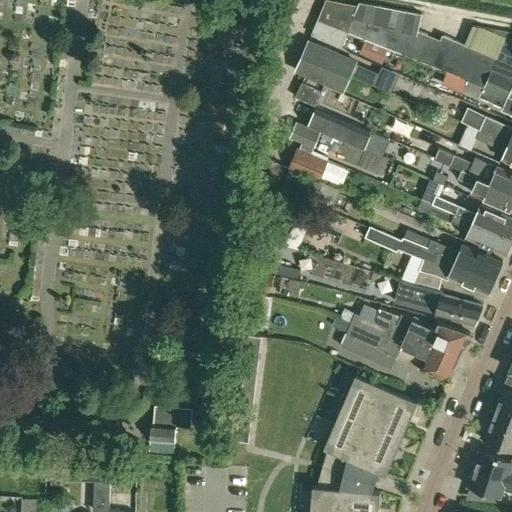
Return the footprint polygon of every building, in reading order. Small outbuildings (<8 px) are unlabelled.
[(347,32),(452,73),(466,79),(484,87),(484,85),(496,59),(464,44),(442,35),(440,39),(417,31),(421,13),(359,2),(357,6),(327,0),(325,0),(316,20),(347,32)] [(311,34),(342,46),(347,32),(316,20),(311,34)] [(507,95),(511,96),(511,39),(506,37),(496,59),(484,85),(484,87),(507,96),(507,95)] [(307,40),(302,54),(350,75),(356,60),(307,40)] [(388,48),(366,40),(360,54),(381,63),(388,48)] [(350,75),(302,54),(295,69),(344,89),(350,75)] [(511,96),(507,95),(507,96),(484,87),(466,79),(461,89),(501,107),(500,110),(511,114),(511,96)] [(313,105),(319,92),(299,83),(293,96),(313,105)] [(508,125),(485,114),(466,106),(460,120),(479,129),(511,143),(511,128),(507,127),(508,125)] [(343,140),(363,149),(370,131),(316,107),(308,125),(333,136),(343,140)] [(298,146),(310,151),(318,132),(294,122),(288,137),(300,142),(298,146)] [(511,161),(511,143),(479,129),(475,136),(504,149),(501,157),(511,161)] [(390,142),(386,154),(408,160),(412,148),(390,142)] [(325,159),(295,147),(288,164),(318,177),(325,159)] [(467,170),(472,172),(511,189),(511,170),(498,164),(494,172),(475,164),(455,154),(454,155),(439,148),(435,158),(462,170),(466,172),(467,170)] [(349,169),(325,159),(318,177),(342,186),(349,169)] [(268,161),(263,179),(277,183),(282,164),(268,161)] [(280,188),(293,193),(313,201),(320,182),(288,170),(280,188)] [(511,208),(511,189),(472,172),(467,170),(466,172),(462,170),(459,177),(475,184),(472,191),(511,208)] [(434,201),(455,211),(511,236),(511,217),(480,203),(476,211),(437,194),(434,201)] [(466,235),(506,252),(511,239),(511,236),(455,211),(434,201),(422,196),(417,207),(450,221),(451,219),(469,227),(466,235)] [(276,219),(271,239),(284,243),(290,223),(276,219)] [(420,272),(417,283),(442,289),(444,279),(445,277),(447,278),(449,274),(488,292),(495,276),(428,246),(424,244),(404,235),(402,240),(370,226),(365,237),(397,251),(399,247),(412,253),(423,258),(420,272)] [(428,246),(495,276),(502,260),(463,243),(459,250),(431,238),(428,246)] [(300,269),(271,262),(257,258),(255,268),(298,278),(300,269)] [(255,272),(252,288),(270,291),(273,275),(255,272)] [(441,294),(443,290),(442,289),(417,283),(417,284),(401,279),(397,278),(394,291),(400,292),(415,297),(416,294),(428,298),(424,310),(435,313),(474,323),(482,305),(441,294)] [(246,293),(243,319),(268,322),(271,296),(246,293)] [(449,379),(461,352),(397,322),(377,314),(375,321),(355,312),(341,345),(391,368),(397,355),(419,365),(449,379)] [(461,352),(470,332),(438,321),(434,328),(413,319),(401,312),(400,315),(397,322),(461,352)] [(247,442),(260,337),(248,336),(235,441),(247,442)] [(418,400),(403,394),(355,372),(323,447),(325,449),(315,483),(312,483),(309,511),(378,511),(380,491),(372,490),(379,471),(386,474),(418,400)] [(497,404),(511,409),(511,389),(503,386),(502,389),(499,390),(497,394),(499,397),(497,404)] [(151,423),(150,439),(174,441),(175,425),(191,426),(193,408),(155,404),(153,423),(151,423)] [(490,422),(511,429),(511,409),(497,404),(495,409),(491,410),(489,416),(491,418),(490,422)] [(511,429),(490,422),(488,427),(483,429),(482,434),(483,436),(482,439),(511,449),(511,429)] [(473,467),(511,480),(511,469),(510,469),(511,462),(511,459),(480,448),(479,451),(476,451),(474,456),(476,458),(473,467)] [(95,455),(95,482),(110,482),(111,455),(95,455)] [(62,466),(63,459),(47,458),(47,465),(62,466)] [(511,480),(473,467),(470,476),(467,476),(465,481),(468,483),(467,485),(500,497),(503,489),(511,491),(511,480)] [(95,482),(94,511),(104,511),(109,511),(110,482),(95,482)] [(20,511),(36,511),(37,498),(21,498),(20,511)]
